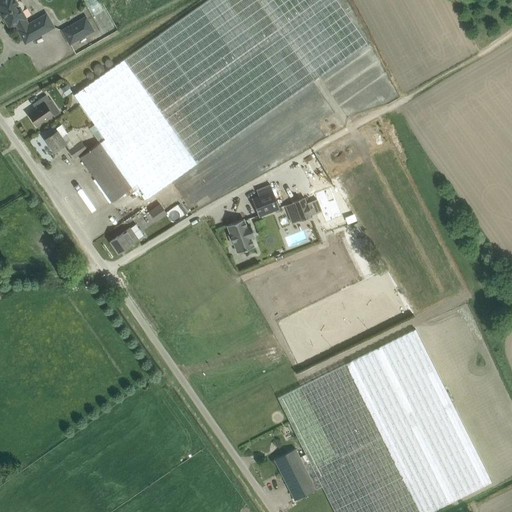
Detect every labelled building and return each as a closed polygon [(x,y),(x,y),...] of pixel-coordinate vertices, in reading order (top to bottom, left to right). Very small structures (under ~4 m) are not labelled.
[(25,42),(53,27),(46,14),(28,24),(25,19),(26,18),(21,11),(23,9),(24,7),(24,5),(23,3),(22,2),(20,1),(18,0),(16,1),(15,0),(0,0),(0,9),(10,27),(16,23),(19,29),(19,30),(25,42)] [(80,156),(111,201),(137,183),(147,198),(367,43),(337,0),(208,0),(74,95),(95,124),(90,128),(100,142),(80,156)] [(70,45),(95,31),(86,15),(61,30),(70,45)] [(61,88),(66,95),(72,92),(67,84),(61,88)] [(37,125),(41,122),(53,114),(45,103),(50,100),(46,94),(36,102),(39,107),(29,114),(37,125)] [(74,157),(83,152),(87,149),(82,141),(75,146),(71,140),(66,134),(67,133),(61,124),(55,128),(57,131),(46,138),(54,151),(66,143),(70,150),(69,150),(74,157)] [(254,199),(257,208),(260,215),(279,207),(271,185),(258,190),(260,196),(254,199)] [(304,197),(293,201),(300,221),(312,216),(311,214),(321,210),(317,199),(307,203),(304,197)] [(159,203),(149,210),(157,221),(167,213),(159,203)] [(172,222),(185,217),(181,205),(168,210),(172,222)] [(315,220),(317,229),(324,228),(321,218),(315,220)] [(246,228),(243,219),(228,225),(231,234),(229,234),(232,243),(234,242),(238,252),(253,246),(250,236),(254,235),(251,226),(246,228)] [(118,253),(122,250),(138,239),(130,228),(110,241),(118,253)] [(334,511),(431,511),(492,482),(415,329),(278,397),(305,453),(299,456),(295,448),(274,459),(295,500),(297,499),(298,501),(302,498),(302,497),(316,489),(322,486),(334,511)]
